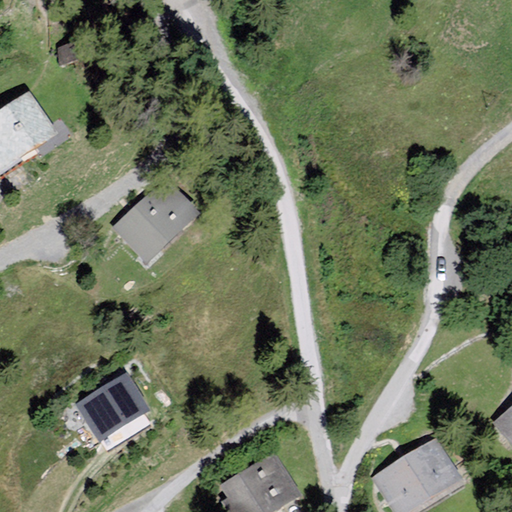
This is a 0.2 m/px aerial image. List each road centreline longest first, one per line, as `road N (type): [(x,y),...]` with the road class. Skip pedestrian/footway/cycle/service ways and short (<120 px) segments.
road 1 (residential): [(334,511),(282,161),(267,123),(203,28),(185,51),(203,116),(200,141),(0,265)]
road 2 (unclassified): [(511,132),(451,190),(433,323),(337,511)]
